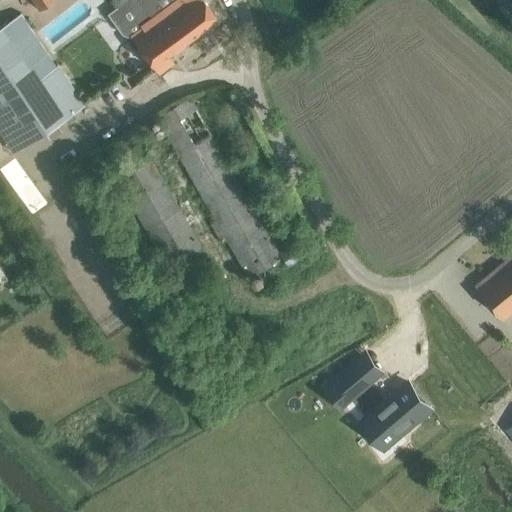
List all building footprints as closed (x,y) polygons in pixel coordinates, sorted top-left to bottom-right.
[(32,0),(35,2),(39,9),(51,0),(32,0)] [(124,0),(124,1),(141,25),(130,33),(158,72),(173,61),(167,53),(217,16),(205,0),(174,0),(170,3),(168,0),(124,0)] [(0,94),(17,121),(30,139),(84,103),(66,77),(57,64),(56,65),(52,67),(39,76),(38,77),(28,63),(29,62),(46,50),(21,12),(2,24),(0,25),(0,94)] [(279,251),(188,95),(155,114),(216,219),(210,223),(220,242),(227,238),(249,275),(282,256),(287,265),(303,256),(295,242),(279,251)] [(168,265),(201,246),(148,155),(115,173),(168,265)] [(511,255),(477,285),(503,316),(511,308),(511,255)] [(338,374),(324,385),(341,406),(354,395),(365,385),(367,384),(350,363),(338,374)] [(407,380),(363,418),(368,424),(380,438),(395,426),(402,433),(430,408),(407,380)]
